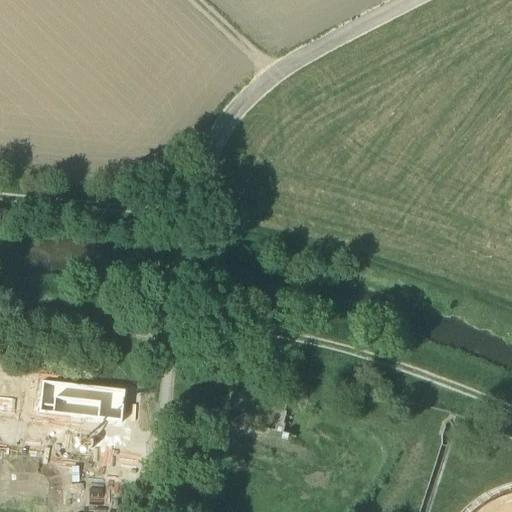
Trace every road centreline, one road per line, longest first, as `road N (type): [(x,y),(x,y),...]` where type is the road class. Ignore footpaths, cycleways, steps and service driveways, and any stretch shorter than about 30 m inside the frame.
road 1 (track): [(168,326),(363,362),(511,419)]
road 2 (track): [(428,0),(258,88),(208,157),(187,222)]
road 3 (track): [(0,207),(187,222)]
road 4 (track): [(148,511),(168,326)]
